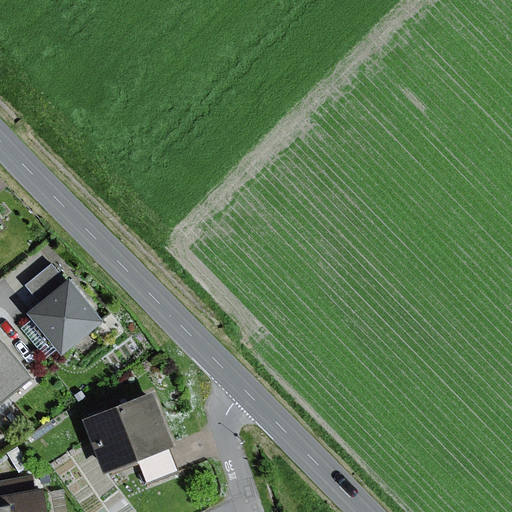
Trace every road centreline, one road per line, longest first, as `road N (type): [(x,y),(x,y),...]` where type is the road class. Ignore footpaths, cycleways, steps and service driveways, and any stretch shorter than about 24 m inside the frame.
road 1 (primary): [(244,391),(0,139)]
road 2 (primary): [(364,511),(244,391)]
road 3 (residential): [(244,391),(224,431),(247,505)]
